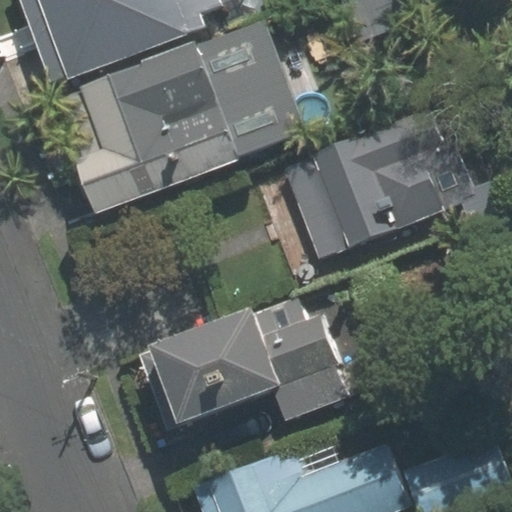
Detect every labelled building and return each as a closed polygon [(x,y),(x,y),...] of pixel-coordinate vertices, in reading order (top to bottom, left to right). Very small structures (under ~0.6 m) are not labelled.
[(25,0),(61,91),(223,29),(217,13),(250,0),(25,0)] [(418,0),(349,0),(342,5),(371,50),(428,13),(418,0)] [(272,19),(73,95),(97,156),(90,158),(110,210),(316,131),(272,19)] [(468,164),(444,108),(293,172),(330,259),(407,226),(394,194),(468,164)] [(296,299),(172,342),(199,423),(287,393),(296,418),(364,395),(340,326),(309,336),(296,299)] [(306,444),(204,479),(215,511),(404,511),(417,508),(394,441),(314,468),(306,444)] [(511,467),(503,442),(415,472),(428,511),(446,511),(511,489),(511,467)]
